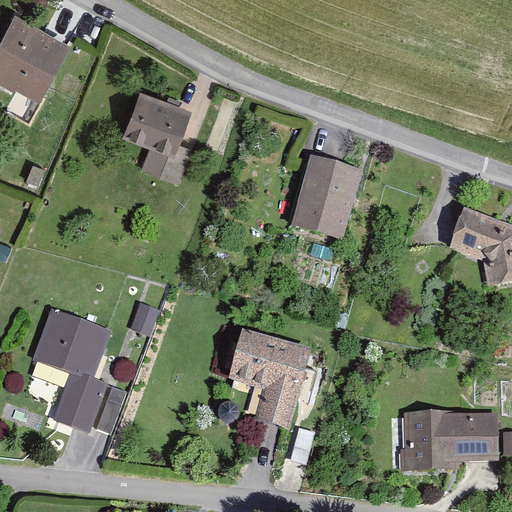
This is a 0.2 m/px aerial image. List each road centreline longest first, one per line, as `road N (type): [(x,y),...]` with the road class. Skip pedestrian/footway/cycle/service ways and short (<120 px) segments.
road 1 (residential): [(97,0),(237,73),(511,175)]
road 2 (residential): [(259,504),(0,478)]
